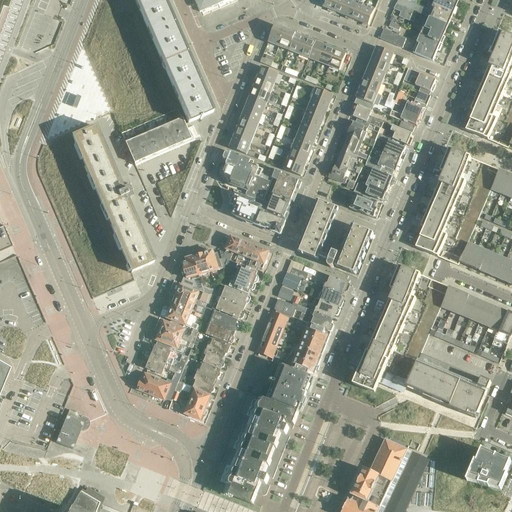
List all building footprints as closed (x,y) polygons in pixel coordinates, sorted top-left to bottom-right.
[(172,25),(161,0),(149,0),(137,6),(150,35),(172,25)] [(194,0),(200,11),(218,4),(216,0),(194,0)] [(332,11),(336,0),(326,0),(323,7),(332,11)] [(336,0),(332,11),(341,14),(347,0),(336,0)] [(352,0),(347,0),(341,14),(350,18),(357,2),(352,0)] [(402,0),(398,0),(397,4),(420,14),(423,15),(425,10),(419,8),(420,7),(408,2),(402,0)] [(454,16),(458,9),(437,0),(435,0),(432,8),(435,9),(431,18),(448,26),(453,15),(454,16)] [(437,0),(458,9),(461,2),(459,1),(459,0),(437,0)] [(359,22),(366,5),(357,2),(350,18),(359,22)] [(420,14),(397,4),(394,9),(401,12),(399,17),(409,21),(409,20),(413,22),(416,16),(412,14),(413,11),(417,13),(420,14)] [(375,9),(366,5),(359,22),(368,25),(375,9)] [(391,21),(391,22),(401,26),(393,23),(395,19),(391,17),(389,20),(391,21)] [(45,24),(56,27),(58,21),(46,18),(45,24)] [(420,35),(442,44),(445,38),(443,37),(448,26),(431,18),(426,28),(424,27),(420,35)] [(401,26),(391,22),(389,27),(399,31),(401,26)] [(162,65),(185,54),(172,25),(150,35),(162,65)] [(278,46),(285,30),(275,26),(268,42),(278,46)] [(278,46),(289,50),(295,34),(285,30),(278,46)] [(402,48),(406,39),(384,30),(380,39),(402,48)] [(511,50),(511,37),(499,32),(495,43),(511,50)] [(306,38),(295,34),(289,50),(299,55),(306,38)] [(439,51),(442,44),(420,35),(417,43),(420,44),(415,54),(433,62),(433,61),(433,60),(437,51),(439,51)] [(316,42),(306,38),(299,55),(309,59),(316,42)] [(316,42),(309,59),(319,63),(326,46),(316,42)] [(511,62),(511,63),(511,61),(511,50),(495,43),(491,54),(511,62)] [(336,50),(326,46),(319,63),(329,67),(336,50)] [(373,57),(390,64),(394,54),(377,47),(373,57)] [(346,54),(336,50),(329,67),(340,71),(346,54)] [(185,54),(162,65),(175,94),(198,84),(185,54)] [(490,66),(511,75),(511,72),(511,62),(491,54),(490,54),(494,55),(490,66)] [(260,63),(271,67),(273,62),(274,58),(267,55),(265,59),(262,58),(260,63)] [(390,64),(373,57),(369,68),(386,74),(390,64)] [(508,148),(511,139),(511,61),(511,63),(511,62),(511,72),(511,75),(506,85),(502,96),(497,106),(493,117),(497,118),(497,119),(492,129),(488,140),(508,148)] [(506,85),(511,75),(490,66),(485,76),(506,85)] [(258,77),(275,84),(279,74),(262,67),(258,77)] [(386,74),(369,68),(365,78),(381,85),(386,74)] [(287,69),(285,73),(297,77),(298,73),(287,69)] [(421,88),(431,92),(431,91),(433,92),(436,86),(434,85),(436,81),(409,69),(404,80),(409,82),(411,78),(413,79),(414,77),(416,77),(416,78),(418,79),(415,85),(421,88)] [(481,87),(502,96),(506,85),(485,76),(481,87)] [(270,94),(275,84),(258,77),(254,87),(270,94)] [(307,77),(305,81),(317,85),(318,81),(307,77)] [(381,85),(365,78),(361,88),(377,95),(381,85)] [(210,113),(198,84),(175,94),(188,123),(199,118),(200,119),(201,119),(201,118),(210,113)] [(270,94),(254,87),(250,97),(266,104),(270,94)] [(497,106),(502,96),(481,87),(476,97),(497,106)] [(373,105),(377,95),(361,88),(356,98),(373,105)] [(431,92),(421,88),(415,101),(426,106),(430,96),(429,96),(430,92),(431,92)] [(312,99),(329,106),(333,95),(316,89),(312,99)] [(64,117),(85,110),(79,91),(58,97),(64,117)] [(404,93),(400,91),(394,104),(399,106),(404,93)] [(266,104),(250,97),(246,108),(262,114),(266,104)] [(472,108),(497,119),(497,118),(493,117),(497,106),(476,97),(472,108)] [(286,107),(288,101),(282,98),(280,105),(286,107)] [(329,106),(312,99),(308,109),(325,116),(329,106)] [(381,129),(384,123),(369,117),(372,109),(355,101),(351,112),(354,113),(352,117),(355,118),(381,129)] [(404,111),(421,118),(425,109),(408,101),(404,111)] [(242,118),(258,124),(262,114),(246,108),(242,118)] [(497,119),(472,108),(471,109),(475,111),(471,120),(492,129),(497,119)] [(325,116),(308,109),(304,119),(321,126),(325,116)] [(417,128),(421,118),(404,111),(402,116),(392,111),(390,116),(401,121),(415,127),(417,128)] [(274,119),(280,121),(282,115),(276,113),(274,119)] [(186,129),(182,118),(125,143),(135,166),(184,144),(198,138),(193,126),(186,129)] [(254,135),(258,124),(242,118),(238,128),(254,135)] [(349,136),(363,142),(367,132),(366,132),(367,128),(369,129),(371,125),(355,118),(353,123),(351,122),(349,126),(351,127),(347,135),(349,136)] [(278,127),(280,121),(274,119),(272,125),(278,127)] [(300,130),(317,136),(321,126),(304,119),(300,130)] [(492,129),(471,120),(466,130),(488,140),(492,129)] [(413,133),(415,127),(401,121),(399,127),(413,133)] [(388,138),(390,138),(409,147),(412,139),(410,138),(412,134),(393,126),(388,138)] [(133,195),(133,193),(129,184),(129,183),(120,187),(95,127),(72,136),(102,206),(105,213),(131,273),(153,263),(134,220),(126,199),(133,195)] [(234,138),(250,145),(254,135),(238,128),(234,138)] [(313,146),(317,136),(300,130),(296,140),(313,146)] [(266,139),(272,142),(274,135),(268,133),(266,139)] [(388,143),(389,141),(390,138),(388,138),(379,134),(377,138),(388,143)] [(359,157),(361,152),(359,151),(363,142),(349,136),(343,151),(357,157),(359,157)] [(246,155),(250,145),(234,138),(230,148),(246,155)] [(292,150),(309,156),(313,146),(296,140),(292,150)] [(389,141),(388,143),(383,153),(403,162),(406,154),(403,153),(405,149),(394,144),(395,143),(389,141)] [(305,167),(309,156),(292,150),(288,160),(305,167)] [(449,150),(445,160),(466,170),(471,159),(449,150)] [(337,165),(348,170),(350,170),(354,160),(355,160),(357,157),(343,151),(337,165)] [(271,182),(272,179),(261,174),(263,170),(253,166),(250,167),(248,166),(251,160),(231,153),(227,152),(225,153),(223,158),(223,160),(227,162),(226,165),(271,182)] [(400,169),(403,162),(383,153),(378,166),(382,167),(384,168),(384,167),(395,172),(397,168),(400,169)] [(369,158),(366,164),(377,168),(378,166),(376,165),(377,161),(369,158)] [(452,213),(447,224),(443,234),(447,235),(447,236),(442,246),(438,257),(458,265),(468,243),(477,221),(498,171),(471,159),(466,170),(462,180),(465,181),(461,192),(456,202),(452,213)] [(301,177),(305,167),(288,160),(284,170),(301,177)] [(462,180),(466,170),(445,160),(440,171),(465,181),(462,180)] [(377,168),(366,164),(364,169),(372,173),(371,176),(368,181),(388,190),(390,186),(391,186),(392,186),(395,180),(394,178),(376,171),(377,168)] [(266,194),(271,182),(226,165),(223,173),(225,176),(229,182),(231,185),(247,191),(246,194),(263,201),(266,194)] [(344,178),(348,170),(337,165),(336,165),(332,174),(330,173),(329,177),(330,177),(328,180),(332,181),(333,179),(345,184),(347,180),(344,178)] [(276,170),(272,179),(278,181),(277,183),(298,191),(302,183),(281,174),(282,173),(276,170)] [(465,181),(440,171),(444,172),(439,183),(461,192),(465,181)] [(501,194),(509,175),(499,171),(491,190),(501,194)] [(511,193),(511,175),(509,175),(501,194),(510,198),(511,193)] [(350,180),(347,188),(351,190),(353,189),(355,183),(350,180)] [(386,194),(388,190),(368,181),(366,186),(369,187),(366,194),(384,202),(386,202),(388,196),(387,195),(386,194)] [(294,202),(298,191),(277,183),(273,194),(291,201),(294,202)] [(435,193),(456,202),(461,192),(439,183),(435,193)] [(363,185),(358,184),(354,192),(359,195),(363,185)] [(236,218),(254,225),(261,206),(254,204),(255,201),(234,193),(231,200),(234,201),(233,206),(235,207),(232,213),(232,214),(232,215),(233,215),(233,216),(236,217),(236,218)] [(351,203),(348,208),(372,218),(373,218),(376,219),(380,211),(379,211),(382,205),(353,193),(351,196),(355,198),(353,203),(351,203)] [(452,213),(456,202),(435,193),(430,204),(452,213)] [(273,194),(267,209),(265,212),(266,214),(267,213),(285,220),(286,220),(289,214),(288,212),(286,211),(288,207),(291,201),(273,194)] [(320,201),(300,253),(315,259),(317,254),(336,208),(320,201)] [(447,224),(452,213),(430,204),(426,214),(447,224)] [(286,221),(285,220),(267,213),(266,214),(265,212),(267,209),(261,206),(254,225),(279,234),(280,234),(281,234),(281,233),(284,225),(286,221)] [(443,234),(447,224),(426,214),(421,225),(447,236),(447,235),(443,234)] [(442,246),(447,236),(421,225),(421,226),(424,228),(421,237),(442,246)] [(355,227),(339,268),(354,274),(371,233),(355,227)] [(416,247),(438,257),(442,246),(421,237),(416,247)] [(227,260),(228,260),(229,258),(226,257),(226,256),(225,255),(231,257),(233,253),(238,255),(239,255),(241,251),(238,250),(242,241),(233,238),(230,239),(224,254),(220,252),(222,259),(227,260)] [(244,257),(251,260),(252,260),(254,255),(256,256),(259,248),(242,241),(238,250),(241,251),(239,255),(238,255),(237,258),(243,260),(244,257)] [(460,263),(469,266),(477,247),(468,243),(458,265),(459,266),(460,263)] [(477,247),(469,266),(479,270),(487,251),(477,247)] [(252,260),(251,260),(248,268),(255,271),(257,267),(262,269),(268,254),(267,251),(259,248),(256,256),(254,255),(252,260)] [(225,265),(227,260),(222,259),(219,260),(218,254),(214,255),(212,251),(205,254),(211,273),(222,269),(223,269),(224,269),(225,265)] [(496,255),(487,251),(479,270),(488,274),(496,255)] [(194,255),(193,257),(199,276),(211,273),(205,254),(202,252),(194,255)] [(329,261),(328,264),(328,265),(328,266),(328,267),(329,267),(329,268),(330,268),(331,268),(332,268),(333,268),(333,267),(334,267),(335,263),(335,264),(339,255),(333,253),(329,261)] [(506,259),(496,255),(488,274),(498,279),(506,259)] [(192,278),(199,276),(193,257),(186,259),(187,263),(183,264),(187,277),(183,278),(181,284),(192,288),(194,284),(192,278)] [(511,271),(511,261),(506,259),(498,279),(507,283),(511,271)] [(227,260),(225,265),(236,269),(237,269),(239,270),(236,277),(255,284),(257,283),(259,279),(258,277),(256,276),(258,273),(255,271),(248,268),(228,260),(227,260)] [(288,270),(291,271),(293,267),(302,270),(304,264),(292,260),(288,270)] [(399,267),(394,278),(416,287),(421,276),(399,267)] [(287,274),(301,279),(305,281),(308,274),(293,269),(290,274),(287,273),(287,274)] [(296,290),(301,279),(287,274),(282,285),(296,290)] [(415,298),(415,299),(410,310),(405,322),(400,334),(395,346),(390,358),(385,370),(380,381),(379,383),(403,394),(415,367),(448,288),(427,278),(421,276),(416,287),(412,297),(415,298)] [(256,286),(255,284),(236,277),(234,283),(232,283),(230,287),(249,295),(251,291),(252,291),(255,291),(256,286)] [(324,289),(342,296),(344,291),(346,292),(347,291),(349,286),(349,284),(330,277),(327,284),(326,284),(324,289)] [(412,297),(416,287),(394,278),(390,288),(415,299),(415,298),(412,297)] [(35,282),(30,284),(35,296),(41,294),(35,282)] [(176,297),(195,304),(205,308),(208,300),(201,297),(199,301),(197,300),(199,293),(181,286),(178,287),(177,291),(177,292),(176,297)] [(203,286),(205,293),(210,295),(212,290),(203,286)] [(210,294),(216,297),(246,308),(247,305),(249,304),(251,299),(250,297),(248,296),(224,287),(222,292),(213,289),(210,294)] [(282,288),(278,297),(290,302),(294,293),(282,288)] [(389,301),(410,310),(415,299),(390,288),(394,290),(389,301)] [(450,311),(459,292),(449,288),(441,307),(450,311)] [(321,301),(340,309),(341,308),(341,306),(343,302),(342,300),(340,299),(342,296),(324,289),(323,293),(324,293),(322,298),(321,301)] [(468,296),(459,292),(450,311),(460,315),(468,296)] [(196,318),(200,320),(202,315),(192,312),(195,304),(176,297),(174,296),(170,307),(171,307),(196,318)] [(468,296),(460,315),(469,319),(477,300),(468,296)] [(244,312),(246,308),(216,297),(215,300),(218,301),(217,303),(215,302),(214,305),(207,303),(205,307),(213,310),(213,308),(217,310),(239,318),(242,319),(243,318),(245,314),(244,312)] [(340,310),(340,309),(321,301),(316,299),(312,311),(333,319),(334,315),(337,316),(338,316),(340,310)] [(297,305),(294,304),(293,306),(279,300),(275,310),(293,317),(296,310),(302,312),(299,320),(308,323),(330,332),(332,332),(334,326),(333,325),(331,324),(333,319),(312,311),(297,305)] [(479,323),(487,304),(477,300),(469,319),(479,323)] [(384,313),(405,322),(410,310),(389,301),(384,313)] [(479,323),(488,327),(496,308),(487,304),(479,323)] [(194,324),(196,318),(171,307),(170,309),(169,309),(166,317),(167,319),(186,326),(199,331),(201,327),(194,324)] [(205,307),(200,320),(206,322),(211,310),(205,307)] [(497,331),(502,320),(506,312),(496,308),(488,327),(497,331)] [(209,323),(235,334),(237,330),(239,329),(241,324),(240,323),(238,322),(238,321),(216,313),(214,312),(209,323)] [(258,353),(272,358),(277,344),(283,346),(287,335),(281,333),(287,319),(273,313),(271,318),(270,319),(271,319),(269,324),(268,324),(269,324),(267,329),(266,329),(266,330),(264,335),(264,336),(262,342),(261,342),(261,343),(260,346),(259,346),(259,347),(260,347),(258,353)] [(378,325),(400,334),(405,322),(384,313),(378,325)] [(511,334),(511,314),(508,313),(505,321),(502,320),(497,331),(494,339),(507,345),(511,334)] [(181,340),(190,343),(194,345),(196,339),(189,336),(189,337),(183,334),(185,330),(164,322),(162,327),(163,330),(165,331),(164,333),(181,340)] [(234,337),(235,334),(209,323),(205,334),(231,344),(233,343),(235,339),(234,337)] [(331,333),(330,332),(308,323),(305,329),(307,330),(305,336),(326,345),(331,333)] [(395,346),(400,334),(378,325),(373,337),(395,346)] [(159,335),(157,340),(177,348),(181,350),(183,345),(188,347),(192,349),(194,345),(190,343),(164,333),(163,335),(162,334),(159,335)] [(326,345),(305,336),(303,341),(301,340),(298,346),(322,356),(326,345)] [(390,358),(395,346),(373,337),(368,349),(390,358)] [(207,351),(224,358),(226,354),(227,354),(228,353),(230,352),(231,350),(230,348),(230,347),(214,340),(208,338),(206,344),(203,343),(203,342),(196,339),(194,345),(207,351)] [(183,370),(184,370),(186,363),(180,361),(179,363),(169,358),(171,352),(156,346),(156,348),(154,348),(152,353),(153,354),(152,358),(172,366),(177,368),(183,370)] [(322,356),(298,346),(296,352),(298,353),(296,358),(318,367),(322,356)] [(385,370),(390,358),(368,349),(363,360),(385,370)] [(223,361),(224,358),(207,351),(206,355),(203,355),(201,360),(203,361),(202,362),(221,370),(222,368),(224,368),(225,365),(224,363),(224,362),(223,361)] [(488,354),(486,359),(497,364),(499,359),(488,354)] [(170,371),(172,366),(152,358),(150,361),(149,361),(147,367),(148,367),(147,369),(162,375),(165,369),(170,371)] [(318,367),(296,358),(294,363),(292,363),(289,369),(313,379),(318,367)] [(385,370),(363,360),(358,372),(380,381),(385,370)] [(0,394),(10,370),(6,367),(0,363),(0,394)] [(407,387),(450,406),(450,408),(476,418),(486,394),(417,364),(407,387)] [(197,376),(214,383),(216,379),(217,380),(218,379),(220,378),(221,375),(220,373),(220,372),(204,365),(201,372),(199,371),(197,376)] [(283,367),(269,402),(299,413),(313,379),(289,369),(283,367)] [(184,370),(183,370),(181,376),(179,382),(183,384),(188,371),(184,370)] [(380,381),(358,372),(356,379),(353,386),(375,395),(378,387),(379,383),(380,381)] [(171,402),(175,391),(178,384),(167,380),(166,383),(146,375),(143,381),(141,380),(138,389),(164,400),(164,399),(171,402)] [(213,386),(214,383),(197,376),(196,380),(198,381),(194,388),(211,395),(212,394),(214,393),(215,390),(214,388),(214,387),(213,386)] [(481,379),(478,387),(487,391),(490,383),(481,379)] [(174,396),(178,398),(180,393),(181,390),(190,394),(192,394),(188,402),(205,409),(206,408),(208,407),(209,403),(208,402),(210,397),(192,389),(193,387),(183,384),(179,382),(178,384),(175,391),(176,392),(174,396)] [(292,429),(299,413),(269,402),(246,392),(208,487),(253,505),(257,494),(262,496),(263,496),(264,496),(265,496),(265,495),(266,495),(267,494),(270,486),(266,485),(269,477),(273,479),(288,441),(284,439),(286,435),(289,428),(292,429)] [(205,410),(205,409),(188,402),(186,409),(182,407),(180,412),(201,421),(203,416),(205,415),(206,411),(205,410)] [(69,410),(56,443),(73,450),(80,431),(81,431),(83,431),(85,431),(87,430),(88,429),(89,427),(89,425),(89,423),(89,422),(88,420),(87,419),(85,418),(83,417),(81,417),(80,418),(77,412),(76,412),(69,410)] [(407,450),(409,446),(391,437),(389,441),(386,440),(371,472),(364,469),(361,476),(361,477),(358,484),(357,484),(354,491),(356,492),(352,501),(351,500),(351,501),(349,500),(349,499),(348,499),(347,500),(348,500),(346,505),(345,506),(345,508),(342,511),(404,511),(427,460),(424,459),(420,457),(407,450)] [(496,456),(483,451),(483,450),(482,450),(477,462),(475,461),(467,481),(501,491),(508,475),(506,474),(511,462),(510,463),(497,457),(497,456),(496,456)] [(417,505),(426,505),(427,492),(418,491),(417,505)] [(68,511),(96,511),(99,506),(97,505),(98,503),(95,501),(94,503),(78,494),(68,511)]
